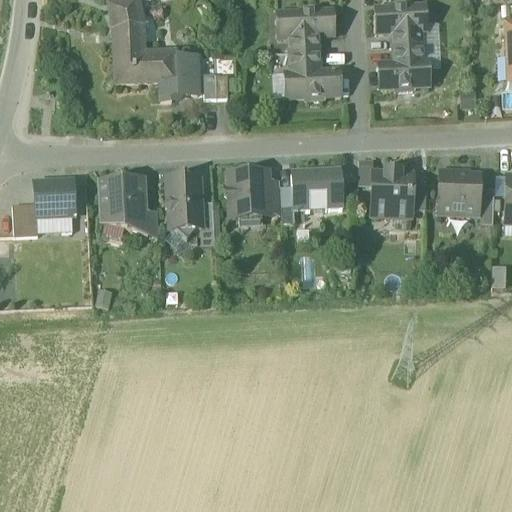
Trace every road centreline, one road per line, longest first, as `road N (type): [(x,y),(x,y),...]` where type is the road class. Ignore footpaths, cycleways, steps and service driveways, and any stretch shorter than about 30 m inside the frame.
road 1 (residential): [(0,158),(357,141)]
road 2 (residential): [(357,141),(511,137)]
road 3 (residential): [(357,141),(350,0)]
road 4 (residential): [(27,0),(0,131)]
